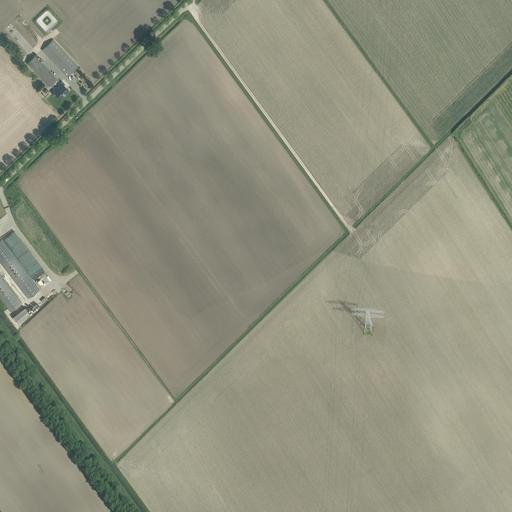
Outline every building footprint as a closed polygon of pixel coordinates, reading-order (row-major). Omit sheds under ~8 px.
[(67,76),(78,66),(53,39),(42,50),(67,76)] [(24,65),(31,72),(33,70),(49,87),(56,79),(41,63),(42,62),(35,55),(24,65)] [(58,84),(61,87),(59,89),(56,86),(51,91),(54,95),(56,93),(61,98),(69,91),(64,85),(65,84),(62,81),(58,84)] [(0,262),(28,298),(38,290),(0,241),(0,240),(0,298),(11,312),(22,303),(0,275),(0,262)] [(67,289),(63,293),(69,299),(75,292),(71,288),(69,291),(67,289)] [(25,306),(16,315),(22,322),(31,313),(25,306)]
